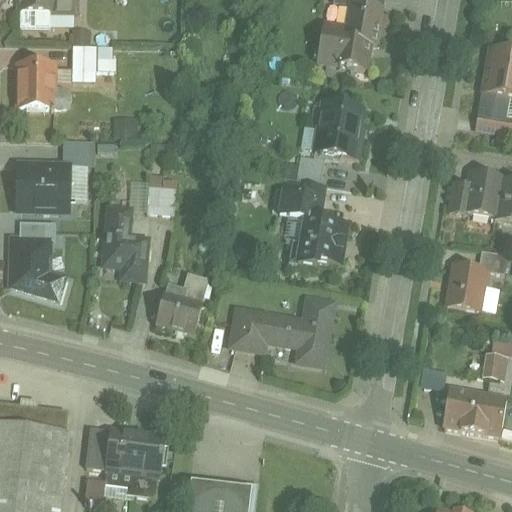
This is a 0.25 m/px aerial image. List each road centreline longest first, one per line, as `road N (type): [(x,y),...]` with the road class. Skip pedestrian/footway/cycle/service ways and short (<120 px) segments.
road 1 (secondary): [(0,345),(371,443)]
road 2 (residential): [(421,157),(371,443)]
road 3 (residential): [(448,0),(421,157)]
road 4 (secondary): [(371,443),(511,483)]
